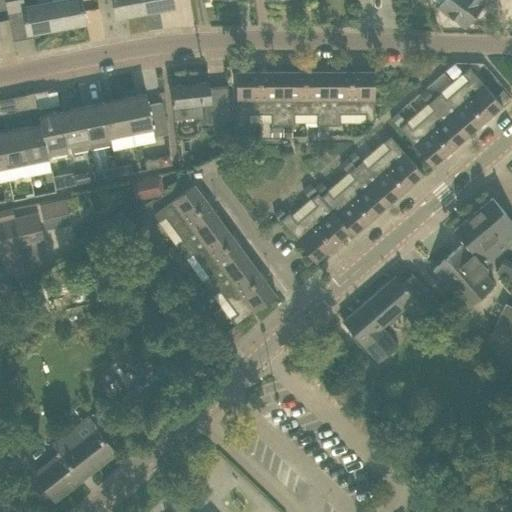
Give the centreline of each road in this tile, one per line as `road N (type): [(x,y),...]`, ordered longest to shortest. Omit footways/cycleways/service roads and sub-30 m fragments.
road 1 (residential): [(87,511),(511,134)]
road 2 (residential): [(0,77),(154,44),(240,38),(511,47)]
